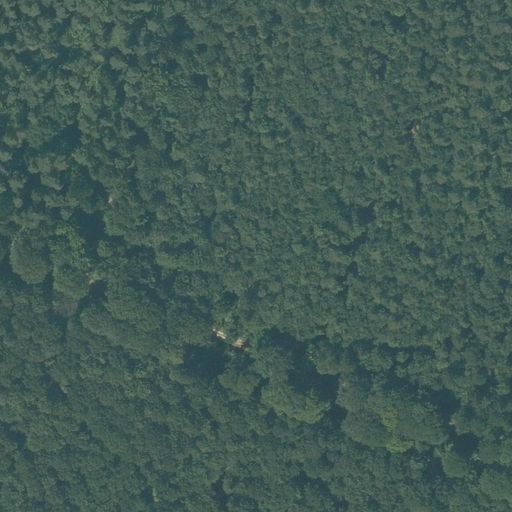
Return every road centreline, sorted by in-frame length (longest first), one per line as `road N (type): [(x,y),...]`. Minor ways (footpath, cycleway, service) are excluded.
road 1 (track): [(511,456),(91,295)]
road 2 (track): [(91,295),(208,0)]
road 3 (track): [(0,511),(91,295)]
